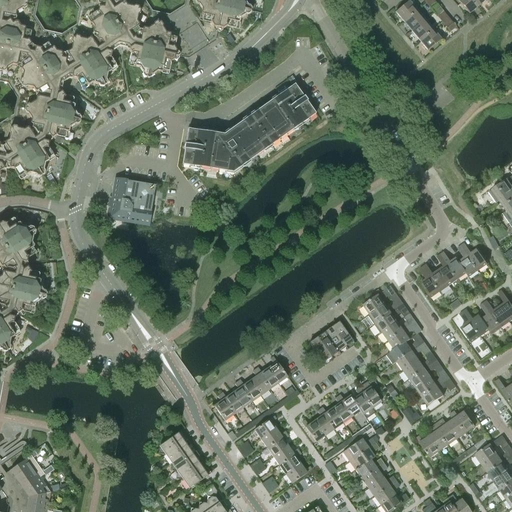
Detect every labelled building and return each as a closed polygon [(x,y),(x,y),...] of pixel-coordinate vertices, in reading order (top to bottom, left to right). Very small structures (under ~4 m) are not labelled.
[(5,23),(9,21),(10,16),(14,17),(15,17),(16,13),(21,9),(23,0),(0,0),(0,22),(1,22),(5,23)] [(23,0),(21,9),(16,13),(15,17),(14,17),(10,16),(9,21),(12,25),(17,22),(20,27),(24,28),(25,29),(24,31),(29,32),(29,33),(28,40),(31,45),(30,46),(27,48),(30,51),(34,52),(34,48),(36,48),(40,49),(47,45),(48,45),(51,49),(52,48),(53,48),(55,51),(61,53),(62,55),(61,59),(66,60),(70,57),(68,54),(68,52),(70,51),(72,44),(80,40),(86,41),(89,39),(91,39),(93,42),(97,40),(98,35),(94,34),(92,31),(93,27),(91,24),(91,23),(93,21),(90,18),(91,16),(97,12),(98,8),(99,7),(103,8),(104,3),(102,0),(98,2),(97,2),(96,0),(23,0)] [(176,51),(175,56),(188,59),(202,51),(216,42),(218,28),(213,27),(210,23),(203,21),(202,21),(203,16),(201,15),(200,14),(201,10),(198,5),(199,0),(119,0),(119,1),(121,4),(123,3),(124,3),(126,6),(132,8),(137,16),(136,22),(138,25),(138,27),(136,28),(138,30),(141,32),(142,30),(143,29),(147,30),(153,26),(162,28),(165,33),(169,35),(170,36),(169,38),(174,39),(175,40),(173,47),(176,51)] [(199,0),(198,5),(201,10),(200,14),(201,15),(203,16),(202,21),(203,21),(210,23),(213,27),(218,28),(222,29),(226,27),(234,29),(235,28),(236,23),(238,24),(239,23),(240,19),(245,15),(247,6),(244,1),(244,0),(199,0)] [(478,6),(473,0),(458,0),(457,1),(469,14),(478,6)] [(121,4),(119,1),(104,3),(103,8),(99,7),(98,8),(97,12),(91,16),(90,18),(93,21),(91,23),(91,24),(93,27),(92,31),(94,34),(98,35),(97,40),(101,41),(104,44),(110,49),(118,44),(128,46),(133,38),(137,35),(138,30),(136,28),(138,27),(138,25),(136,22),(137,16),(132,8),(126,6),(124,3),(123,3),(121,4)] [(403,22),(417,11),(408,1),(395,13),(403,22)] [(431,9),(434,13),(440,8),(437,4),(431,9)] [(440,8),(434,13),(437,17),(443,12),(440,8)] [(403,22),(411,32),(425,21),(417,11),(403,22)] [(0,67),(6,69),(12,65),(15,66),(17,65),(18,63),(21,63),(24,61),(25,57),(30,51),(27,48),(30,46),(31,45),(28,40),(29,33),(29,32),(24,31),(25,29),(24,28),(20,27),(17,22),(12,25),(9,21),(5,23),(1,22),(0,22),(0,67)] [(411,32),(419,41),(433,30),(425,21),(411,32)] [(456,27),(453,23),(447,28),(450,32),(456,27)] [(133,38),(128,46),(129,49),(128,50),(131,54),(129,62),(130,63),(134,64),(134,66),(135,67),(139,68),(142,73),(151,75),(157,71),(161,73),(162,72),(163,70),(167,71),(168,70),(170,63),(174,60),(175,56),(176,51),(173,47),(175,40),(174,39),(169,38),(170,36),(169,35),(165,33),(162,28),(153,26),(147,30),(143,29),(142,30),(141,32),(138,30),(137,35),(133,38)] [(441,40),(433,30),(419,41),(427,51),(441,40)] [(70,57),(66,60),(65,64),(67,68),(68,76),(71,77),(71,78),(72,79),(77,80),(80,86),(82,86),(86,84),(87,85),(88,86),(91,84),(98,85),(105,80),(107,74),(110,71),(111,70),(110,68),(114,66),(114,65),(110,58),(111,54),(110,52),(109,52),(110,49),(104,44),(101,41),(97,40),(93,42),(91,39),(89,39),(86,41),(80,40),(72,44),(70,51),(68,52),(68,54),(70,57)] [(38,91),(40,94),(44,91),(49,92),(58,91),(60,81),(68,76),(67,68),(65,64),(66,60),(61,59),(62,55),(61,53),(55,51),(53,48),(52,48),(51,49),(48,45),(47,45),(40,49),(36,48),(34,48),(34,52),(30,51),(25,57),(24,61),(21,63),(23,66),(21,68),(20,69),(23,73),(22,79),(26,87),(33,88),(35,92),(36,92),(38,91)] [(0,147),(3,148),(5,146),(4,144),(4,143),(8,140),(9,134),(17,129),(23,131),(27,128),(28,129),(29,130),(32,128),(33,125),(31,124),(30,124),(31,119),(28,114),(30,105),(35,101),(36,98),(37,97),(40,97),(40,94),(38,91),(36,92),(35,92),(33,88),(26,87),(22,79),(23,73),(20,69),(21,68),(23,66),(21,63),(18,63),(17,65),(15,66),(12,65),(6,69),(0,67),(0,147)] [(241,167),(256,156),(315,114),(306,102),(307,101),(304,97),(303,97),(294,85),(223,135),(188,129),(185,144),(184,144),(183,150),(184,150),(182,165),(226,173),(227,171),(232,172),(240,166),(241,167)] [(33,125),(32,128),(34,132),(39,133),(45,137),(48,135),(51,138),(52,139),(56,136),(63,137),(64,136),(65,132),(68,132),(69,131),(70,128),(75,124),(77,115),(73,110),(74,106),(73,104),(71,104),(72,99),(65,97),(62,93),(61,93),(60,93),(58,91),(49,92),(44,91),(40,94),(40,97),(37,97),(36,98),(35,101),(30,105),(28,114),(31,119),(30,124),(31,124),(33,125)] [(5,146),(3,148),(5,151),(4,155),(5,163),(9,164),(9,168),(9,169),(14,170),(18,176),(19,176),(24,174),(24,175),(26,175),(29,173),(35,175),(43,170),(44,163),(48,161),(48,160),(47,158),(51,156),(52,154),(48,148),(49,144),(48,142),(44,142),(45,137),(39,133),(34,132),(32,128),(29,130),(28,129),(27,128),(23,131),(17,129),(9,134),(8,140),(4,143),(4,144),(5,146)] [(496,203),(499,201),(511,191),(511,187),(510,185),(511,184),(511,176),(488,193),(496,203)] [(107,213),(106,217),(110,218),(110,220),(128,223),(129,223),(130,221),(148,224),(148,226),(149,220),(149,218),(152,202),(151,200),(152,196),(153,195),(152,195),(152,194),(152,190),(150,187),(145,186),(145,185),(145,186),(140,185),(139,183),(126,181),(114,179),(114,180),(116,180),(113,199),(111,199),(110,198),(108,207),(107,207),(107,208),(108,208),(107,213)] [(511,191),(499,201),(506,211),(511,207),(511,191)] [(14,267),(21,266),(22,262),(26,263),(27,262),(28,258),(34,253),(34,252),(32,248),(34,247),(34,245),(32,242),(33,235),(28,228),(22,226),(20,223),(19,223),(17,224),(14,220),(13,220),(7,224),(2,223),(0,223),(0,265),(1,266),(2,267),(4,266),(6,268),(11,269),(14,267)] [(464,244),(461,247),(478,271),(487,265),(477,250),(471,254),(464,244)] [(478,271),(461,247),(457,249),(464,259),(459,262),(459,263),(466,274),(469,278),(478,271)] [(444,252),(440,255),(458,280),(466,274),(459,263),(459,262),(456,258),(451,262),(444,252)] [(443,267),(438,271),(449,286),(458,280),(440,255),(437,257),(443,267)] [(426,265),(422,267),(440,292),(449,286),(438,271),(433,275),(426,265)] [(0,306),(1,307),(5,308),(11,312),(14,310),(16,313),(18,314),(22,311),(29,312),(30,312),(31,307),(33,307),(34,307),(35,303),(41,300),(43,290),(40,284),(40,280),(39,279),(37,279),(38,274),(38,273),(30,272),(28,268),(26,268),(23,270),(21,266),(14,267),(11,269),(6,268),(5,272),(3,272),(2,272),(1,276),(0,276),(0,306)] [(431,299),(440,292),(422,267),(419,270),(426,280),(420,284),(431,299)] [(485,282),(482,284),(487,292),(490,290),(485,282)] [(499,308),(510,322),(511,320),(511,306),(508,301),(501,291),(497,294),(504,304),(499,308)] [(363,306),(370,315),(385,304),(381,300),(385,297),(382,293),(381,293),(377,296),(363,306)] [(487,301),(483,304),(501,329),(510,322),(499,308),(496,303),(493,305),(491,303),(489,305),(487,301)] [(366,317),(373,326),(394,311),(392,307),(388,309),(385,304),(370,315),(366,317)] [(487,316),(482,320),(481,320),(489,331),(491,335),(501,329),(483,304),(480,306),(487,316)] [(1,307),(0,306),(0,349),(2,350),(9,345),(11,339),(14,337),(14,335),(13,333),(17,331),(17,328),(13,323),(14,319),(14,317),(10,316),(11,312),(5,308),(1,307)] [(466,310),(463,312),(480,337),(489,331),(481,320),(482,320),(479,316),(473,320),(466,310)] [(382,333),(388,328),(397,322),(394,317),(397,315),(394,311),(373,326),(379,335),(382,333)] [(471,344),(480,337),(463,312),(459,315),(466,325),(461,329),(471,344)] [(339,322),(331,327),(345,347),(353,342),(339,322)] [(401,327),(397,322),(388,328),(382,333),(388,341),(407,328),(404,324),(401,327)] [(331,327),(324,333),(338,352),(345,347),(331,327)] [(410,332),(407,328),(388,341),(394,350),(395,350),(406,343),(410,340),(406,335),(410,332)] [(324,333),(317,338),(331,357),(338,352),(324,333)] [(323,363),(331,357),(317,338),(309,343),(323,363)] [(397,362),(415,349),(413,345),(409,347),(406,343),(395,350),(394,350),(386,355),(393,365),(397,362)] [(418,353),(415,349),(397,362),(403,371),(418,360),(415,355),(418,353)] [(267,369),(278,384),(287,377),(276,362),(276,363),(273,358),(270,360),(273,365),(267,369)] [(403,371),(410,380),(428,367),(425,363),(422,365),(418,360),(403,371)] [(431,371),(428,367),(410,380),(416,389),(431,378),(427,373),(431,371)] [(258,368),(255,370),(269,390),(278,384),(267,369),(261,373),(258,368)] [(256,377),(250,381),(260,396),(269,390),(255,370),(252,372),(256,377)] [(434,383),(431,378),(416,389),(422,398),(440,385),(438,381),(434,383)] [(358,389),(372,409),(381,403),(374,392),(379,389),(372,379),(358,389)] [(511,407),(511,387),(511,386),(506,390),(499,380),(495,382),(502,392),(511,407)] [(240,381),(237,383),(251,403),(260,396),(250,381),(243,386),(240,381)] [(238,389),(232,394),(242,409),(251,403),(237,383),(235,384),(238,389)] [(440,385),(422,398),(431,411),(441,404),(438,400),(443,396),(440,391),(443,388),(440,385)] [(358,396),(353,400),(352,400),(360,411),(360,412),(365,420),(375,413),(372,409),(358,389),(355,391),(358,396)] [(294,392),(287,397),(290,401),(297,396),(294,392)] [(222,393),(220,395),(234,415),(242,409),(232,394),(226,398),(222,393)] [(224,421),(234,415),(220,395),(217,397),(220,402),(214,406),(224,421)] [(352,400),(353,400),(350,396),(343,401),(340,396),(337,398),(351,417),(360,412),(360,411),(352,400)] [(283,406),(290,401),(287,397),(280,402),(283,406)] [(342,424),(351,417),(337,398),(335,399),(338,404),(332,409),(342,424)] [(276,405),(269,410),(272,414),(279,409),(276,405)] [(322,408),(320,410),(334,430),(342,424),(332,409),(326,413),(322,408)] [(469,409),(467,411),(465,412),(475,427),(480,423),(469,409)] [(265,418),(272,414),(269,410),(263,414),(265,418)] [(320,417),(314,421),(325,436),(334,430),(320,410),(317,412),(320,417)] [(454,412),(452,413),(466,433),(475,427),(464,412),(458,417),(454,412)] [(452,420),(446,425),(457,440),(466,433),(452,413),(449,415),(452,420)] [(254,430),(260,440),(275,429),(271,423),(276,419),(274,416),(254,430)] [(259,417),(252,422),(254,426),(261,421),(259,417)] [(457,440),(446,425),(443,420),(434,426),(448,446),(457,440)] [(315,443),(325,436),(314,421),(308,426),(305,421),(302,423),(305,428),(315,443)] [(248,431),(254,426),(252,422),(245,427),(248,431)] [(362,429),(365,433),(372,428),(369,424),(362,429)] [(435,433),(429,437),(439,452),(448,446),(434,426),(431,428),(435,433)] [(275,429),(260,440),(266,448),(286,434),(284,432),(279,435),(275,429)] [(236,439),(243,434),(241,430),(234,435),(236,438),(236,439)] [(232,432),(227,435),(232,441),(236,438),(234,435),(232,432)] [(358,432),(351,437),(354,441),(361,436),(358,432)] [(167,454),(187,440),(184,435),(180,437),(178,433),(161,446),(160,453),(167,454)] [(273,457),(288,447),(283,441),(288,437),(286,434),(266,448),(273,457)] [(439,452),(429,437),(423,441),(419,436),(416,439),(420,443),(419,444),(430,459),(439,452)] [(347,446),(354,441),(351,437),(345,442),(347,446)] [(342,453),(349,462),(375,443),(371,438),(364,443),(361,439),(342,453)] [(480,448),(487,443),(484,439),(477,444),(480,448)] [(172,462),(173,463),(190,451),(187,447),(191,445),(187,440),(167,454),(166,461),(172,462)] [(237,449),(240,454),(250,447),(246,442),(237,449)] [(481,465),(496,454),(493,449),(496,447),(493,442),(475,455),(481,465)] [(349,462),(355,470),(359,468),(370,460),(370,461),(374,458),(371,454),(379,448),(375,443),(349,462)] [(341,444),(334,449),(337,453),(343,448),(341,444)] [(253,452),(250,447),(240,454),(243,459),(253,452)] [(279,466),(299,452),(297,449),(292,453),(288,447),(273,457),(279,466)] [(473,447),(466,452),(469,456),(475,451),(473,447)] [(330,458),(337,453),(334,449),(327,454),(330,458)] [(10,470),(10,471),(16,480),(37,465),(33,458),(37,456),(34,451),(30,454),(31,456),(10,470)] [(178,471),(199,457),(195,452),(192,454),(190,451),(173,463),(172,469),(178,471)] [(285,475),(300,464),(296,458),(301,455),(299,452),(279,466),(285,475)] [(462,461),(469,456),(466,452),(459,457),(462,461)] [(496,454),(481,465),(487,473),(506,461),(503,457),(500,459),(496,454)] [(202,462),(199,457),(178,471),(179,471),(178,478),(184,479),(201,467),(199,464),(202,462)] [(355,470),(361,479),(383,464),(380,459),(373,464),(370,461),(370,460),(359,468),(355,470)] [(249,467),(252,472),(262,465),(259,460),(249,467)] [(455,460),(448,465),(451,469),(458,464),(455,460)] [(506,461),(487,473),(494,482),(509,472),(505,467),(509,464),(506,461)] [(300,464),(285,475),(291,484),(306,474),(311,470),(309,467),(304,471),(300,464)] [(387,469),(383,464),(361,479),(367,488),(382,478),(380,474),(387,469)] [(16,480),(17,480),(23,489),(39,477),(44,475),(45,476),(49,473),(46,469),(42,472),(37,465),(16,480)] [(262,465),(252,472),(256,476),(266,469),(262,465)] [(444,473),(451,469),(448,465),(441,469),(444,473)] [(26,511),(27,508),(29,497),(23,489),(17,480),(12,483),(5,474),(0,466),(0,488),(1,490),(0,491),(0,511),(26,511)] [(204,471),(201,467),(184,479),(185,480),(183,486),(190,487),(190,488),(211,474),(207,468),(204,471)] [(17,480),(16,480),(10,471),(5,474),(12,483),(17,480)] [(500,491),(511,482),(511,476),(509,472),(494,482),(500,491)] [(385,482),(382,478),(367,488),(374,497),(396,481),(392,476),(385,482)] [(23,489),(29,497),(50,493),(39,477),(23,489)] [(261,484),(265,489),(275,482),(271,477),(261,484)] [(399,487),(396,481),(374,497),(380,506),(395,496),(392,492),(399,487)] [(278,487),(275,482),(265,489),(268,494),(278,487)] [(506,500),(511,495),(511,482),(500,491),(506,500)] [(224,511),(215,498),(216,492),(212,486),(204,492),(207,497),(206,504),(199,503),(198,510),(190,509),(189,511),(224,511)] [(47,511),(50,493),(29,497),(27,508),(47,511)] [(397,499),(395,496),(380,506),(384,511),(390,511),(409,500),(405,494),(397,499)] [(452,495),(447,499),(456,511),(469,511),(461,499),(457,502),(452,495)] [(456,511),(447,499),(442,502),(444,506),(441,508),(443,511),(456,511)]
